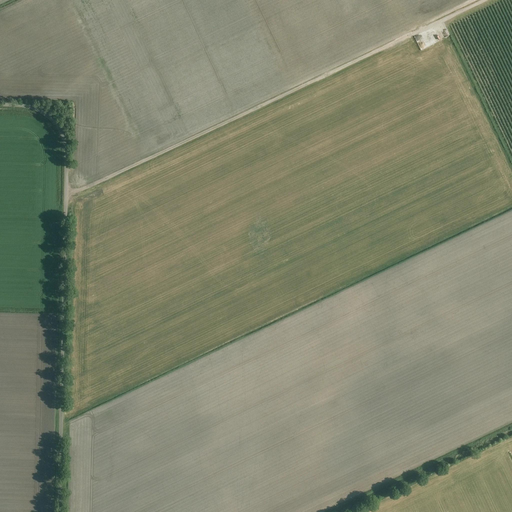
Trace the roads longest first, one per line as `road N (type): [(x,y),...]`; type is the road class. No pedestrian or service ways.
road 1 (track): [(65,196),(483,0)]
road 2 (unclassified): [(0,105),(47,115),(65,143),(58,511)]
